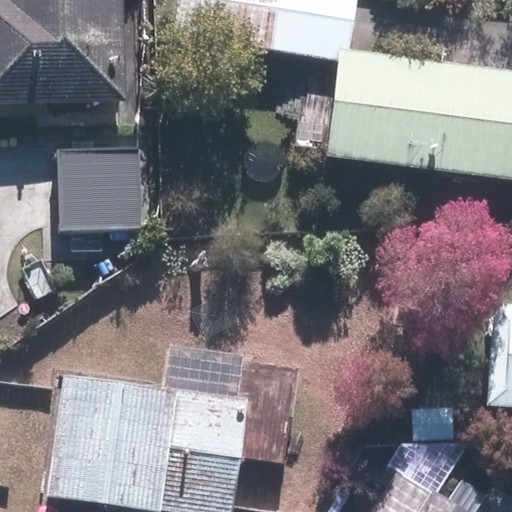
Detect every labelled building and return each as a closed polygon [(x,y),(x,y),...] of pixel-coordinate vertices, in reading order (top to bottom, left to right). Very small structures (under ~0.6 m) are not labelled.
[(120,0),(0,0),(0,102),(123,98),(120,0)] [(355,0),(184,0),(179,34),(346,61),(355,0)] [(511,76),(349,56),(337,152),(511,174),(511,76)] [(135,151),(63,154),(66,228),(138,225),(135,151)] [(511,307),(501,307),(496,403),(511,403),(511,307)] [(172,391),(68,379),(55,492),(224,511),(230,511),(244,399),(238,398),(243,352),(178,345),(172,391)] [(486,511),(493,501),(406,452),(371,511),(486,511)] [(0,455),(0,485),(10,486),(11,456),(0,455)]
